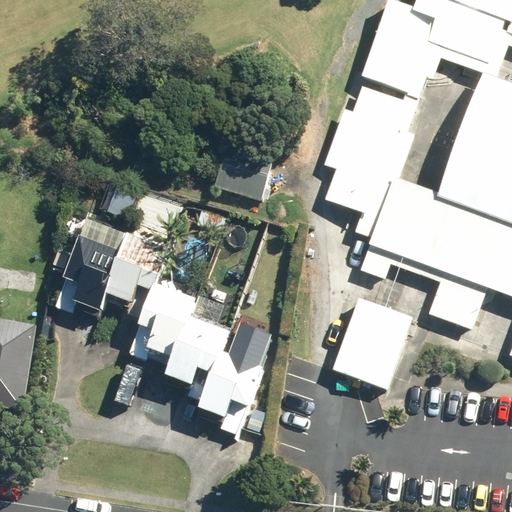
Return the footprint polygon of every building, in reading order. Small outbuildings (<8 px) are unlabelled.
[(342,170),(331,200),(366,212),(355,244),(375,251),(445,276),(432,314),(477,330),(490,291),(511,298),(511,211),(406,174),(450,51),(511,72),(511,11),(478,0),(452,0),(446,18),(396,0),(336,168),(342,170)] [(229,155),(216,191),(266,209),(279,173),(229,155)] [(147,212),(152,200),(120,186),(113,200),(123,204),(117,216),(130,222),(137,207),(147,212)] [(128,251),(88,236),(72,279),(88,285),(82,301),(106,310),(113,292),(142,303),(148,288),(159,292),(146,325),(163,332),(156,349),(181,358),(175,375),(200,385),(206,369),(218,373),(206,407),(235,417),(241,400),(256,406),(272,365),(231,350),(238,332),(197,317),(204,299),(163,283),(176,250),(135,234),(128,251)] [(41,270),(6,264),(2,288),(37,293),(41,270)] [(420,319),(364,299),(340,369),(396,389),(420,319)] [(0,406),(30,411),(43,327),(0,320),(0,406)]
